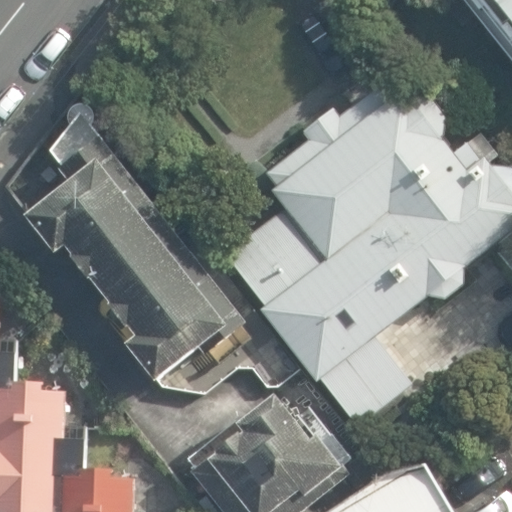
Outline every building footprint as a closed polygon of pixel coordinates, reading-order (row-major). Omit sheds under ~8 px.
[(511,0),(463,0),(511,63),(511,0)] [(399,97),(389,84),(261,176),(283,207),(224,248),(364,428),(418,387),(380,338),(511,239),(511,169),(486,136),(456,154),(447,137),(449,120),(439,104),(399,97)] [(246,325),(115,151),(29,215),(160,388),(246,325)] [(71,393),(0,390),(0,511),(33,511),(67,511),(69,481),(71,393)] [(281,511),(336,470),(282,400),(206,459),(247,511),(281,511)] [(450,511),(431,478),(349,511),(450,511)] [(139,511),(140,483),(69,481),(67,511),(139,511)]
